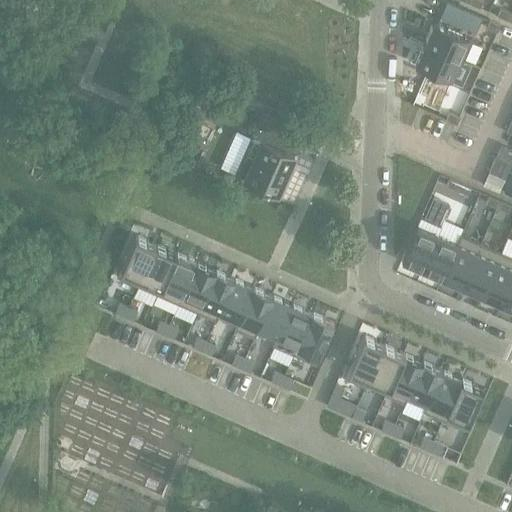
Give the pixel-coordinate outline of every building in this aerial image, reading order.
[(479,8),(483,1),(480,0),(469,0),(469,3),(479,8)] [(447,2),(441,17),(476,32),(482,18),(447,2)] [(508,21),(511,13),(500,9),(497,16),(508,21)] [(497,32),(500,25),(489,20),(486,28),(497,32)] [(464,61),(473,40),(433,22),(424,43),(459,59),(459,60),(463,62),(464,61)] [(450,79),(459,60),(459,59),(424,43),(415,64),(450,79)] [(189,69),(177,97),(178,97),(204,108),(210,95),(229,103),(235,90),(189,69)] [(457,124),(460,117),(449,112),(446,119),(457,124)] [(261,113),(251,137),(262,142),(287,152),(297,129),(261,113)] [(237,130),(221,166),(239,174),(239,175),(246,178),(246,179),(278,193),(294,155),(287,152),(262,142),(251,137),(237,130)] [(503,169),(506,162),(495,157),(492,164),(503,169)] [(499,176),(503,169),(492,164),(488,171),(499,176)] [(457,191),(460,183),(449,178),(446,186),(457,191)] [(468,195),(471,188),(460,183),(457,191),(468,195)] [(497,208),(500,201),(489,196),(486,203),(497,208)] [(433,198),(424,220),(439,226),(449,205),(433,198)] [(508,213),(511,205),(500,201),(497,208),(508,213)] [(422,270),(438,234),(417,225),(401,260),(422,270)] [(442,278),(457,243),(456,243),(438,234),(422,270),(442,278)] [(462,287),(481,243),(461,234),(460,234),(456,243),(457,243),(442,278),(462,287)] [(137,286),(156,244),(135,235),(117,277),(137,286)] [(481,296),(501,252),(481,243),(462,287),(481,296)] [(157,295),(176,253),(156,244),(137,286),(157,295)] [(501,304),(511,279),(511,256),(501,252),(481,296),(501,304)] [(178,304),(197,262),(176,253),(157,295),(178,304)] [(197,312),(215,270),(197,262),(178,304),(197,312)] [(215,320),(234,278),(215,270),(197,312),(215,320)] [(235,329),(254,287),(234,278),(215,320),(216,321),(218,316),(236,324),(234,329),(235,329)] [(511,309),(511,279),(501,304),(511,309)] [(254,337),(272,295),(254,287),(235,329),(254,337)] [(274,346),(292,304),(272,295),(254,337),(255,338),(259,329),(277,337),(273,346),(274,346)] [(124,316),(128,307),(119,303),(115,312),(124,316)] [(293,355),(312,312),(292,304),(274,346),(293,355)] [(133,320),(137,311),(128,307),(124,316),(133,320)] [(315,364),(334,322),(312,312),(293,355),(315,364)] [(165,334),(169,325),(160,321),(156,330),(165,334)] [(174,338),(178,329),(169,325),(165,334),(174,338)] [(365,386),(384,344),(363,335),(345,377),(365,386)] [(202,350),(206,341),(197,337),(193,346),(202,350)] [(211,354),(215,345),(206,341),(202,350),(211,354)] [(385,395),(404,353),(384,344),(365,386),(366,387),(370,378),(388,386),(384,395),(385,395)] [(404,403),(422,361),(404,353),(385,395),(404,403)] [(241,367),(245,358),(235,354),(231,363),(241,367)] [(250,371),(254,362),(245,358),(241,367),(250,371)] [(424,412),(442,370),(422,361),(404,403),(405,404),(407,399),(425,407),(423,412),(424,412)] [(442,420),(461,378),(442,370),(424,412),(442,420)] [(280,385),(284,376),(275,372),(271,381),(280,385)] [(289,389),(293,380),(284,376),(280,385),(289,389)] [(464,430),(483,388),(461,378),(442,420),(464,430)] [(352,416),(356,407),(347,403),(343,412),(352,416)] [(361,421),(365,411),(356,407),(352,416),(361,421)] [(391,433),(395,424),(386,420),(381,429),(391,433)] [(400,437),(404,428),(395,424),(391,433),(400,437)] [(429,450),(433,441),(424,437),(420,446),(429,450)] [(438,454),(442,445),(433,441),(429,450),(438,454)]
